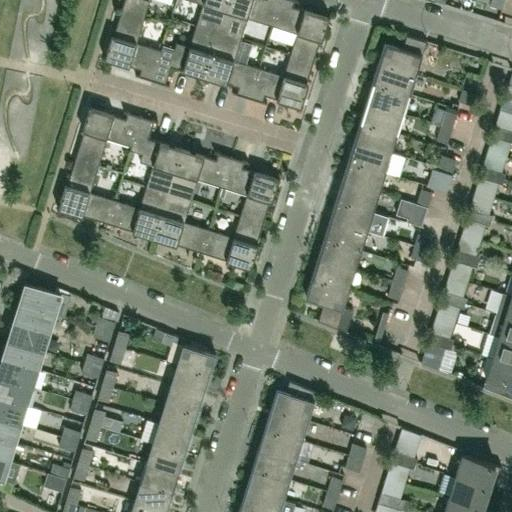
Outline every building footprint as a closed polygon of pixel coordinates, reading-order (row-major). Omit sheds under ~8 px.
[(123,0),(124,1),(147,9),(149,0),(123,0)] [(218,31),(227,0),(193,0),(202,3),(196,24),(218,31)] [(272,25),(279,0),(227,0),(218,31),(241,38),(247,17),(272,25)] [(313,60),(327,17),(330,18),(330,17),(292,5),(294,0),(295,0),(298,1),(298,0),(279,0),(272,25),(296,32),(290,53),(313,60)] [(137,41),(147,9),(124,1),(107,56),(103,55),(103,56),(141,68),(139,74),(135,72),(135,74),(152,79),(162,45),(161,48),(137,41)] [(155,42),(163,29),(149,20),(140,33),(155,42)] [(204,75),(218,31),(196,24),(189,45),(176,41),(174,48),(162,45),(152,79),(169,84),(169,83),(166,82),(171,65),(204,75)] [(259,66),(234,59),(241,38),(218,31),(204,75),(238,86),(236,91),(233,90),(232,91),(249,97),(259,66)] [(416,73),(426,39),(406,33),(402,47),(386,42),(379,62),(416,73)] [(300,104),(313,60),(290,53),(283,74),(259,66),(249,97),(266,102),(267,101),(263,100),(265,94),(302,106),(303,105),(300,104)] [(410,93),(416,73),(379,62),(373,81),(410,93)] [(404,112),(410,93),(373,81),(367,101),(404,112)] [(472,104),(476,92),(462,88),(459,100),(472,104)] [(397,132),(404,112),(367,101),(361,120),(397,132)] [(130,150),(141,115),(124,109),(123,111),(127,112),(125,117),(88,106),(87,107),(90,108),(73,164),(96,171),(106,138),(130,146),(129,149),(130,150)] [(444,112),(441,124),(451,127),(455,115),(444,112)] [(168,193),(182,147),(148,137),(154,120),(157,121),(158,120),(141,115),(130,150),(141,153),(139,161),(152,165),(145,186),(168,193)] [(391,151),(397,132),(361,120),(355,140),(391,151)] [(448,139),(451,127),(441,124),(437,135),(448,139)] [(503,138),(507,127),(495,124),(491,135),(503,138)] [(511,140),(511,129),(507,127),(503,138),(511,140)] [(385,171),(391,151),(355,140),(349,159),(385,171)] [(222,186),(231,155),(214,150),(214,151),(217,152),(216,158),(182,147),(168,193),(191,199),(197,178),(222,186)] [(442,154),(438,166),(452,170),(455,158),(442,154)] [(263,221),(277,178),(280,179),(280,178),(242,166),(244,161),(248,162),(248,161),(231,155),(222,186),(246,193),(240,214),(263,221)] [(379,190),(385,171),(349,159),(343,179),(379,190)] [(90,192),(96,171),(73,164),(60,206),(57,205),(57,206),(107,222),(114,199),(90,192)] [(490,179),(494,169),(482,165),(479,176),(490,179)] [(448,182),(452,170),(438,166),(434,177),(448,182)] [(502,183),(506,172),(494,169),(490,179),(502,183)] [(373,210),(379,190),(343,179),(337,199),(373,210)] [(154,236),(168,193),(145,186),(139,207),(114,199),(107,222),(154,236)] [(420,190),(416,202),(427,205),(431,194),(420,190)] [(209,228),(184,220),(191,199),(168,193),(154,236),(201,251),(209,228)] [(400,197),(395,213),(406,216),(405,220),(421,224),(423,217),(427,205),(416,202),(400,197)] [(367,229),(373,210),(337,199),(331,218),(367,229)] [(477,221),(481,210),(469,206),(466,217),(477,221)] [(489,225),(493,214),(481,210),(477,221),(489,225)] [(250,265),(263,221),(240,214),(233,235),(209,228),(201,251),(252,267),(253,266),(250,265)] [(361,249),(367,229),(331,218),(325,238),(361,249)] [(417,232),(414,244),(428,248),(431,236),(417,232)] [(355,269),(361,249),(325,238),(318,257),(355,269)] [(424,260),(428,248),(414,244),(410,256),(424,260)] [(464,262),(468,252),(456,248),(453,259),(464,262)] [(476,266),(480,255),(468,252),(464,262),(476,266)] [(349,288),(355,269),(318,257),(312,277),(349,288)] [(396,268),(392,280),(403,283),(406,271),(396,268)] [(343,306),(349,288),(312,277),(306,297),(322,302),(317,319),(337,327),(345,330),(352,308),(343,306)] [(399,295),(403,283),(392,280),(388,292),(399,295)] [(71,292),(55,286),(54,291),(26,282),(20,301),(55,312),(64,314),(71,292)] [(492,304),(494,292),(475,288),(472,300),(492,304)] [(452,304),(455,293),(443,289),(440,300),(452,304)] [(511,293),(511,294),(502,291),(496,311),(511,316),(511,293)] [(463,307),(467,297),(455,293),(452,304),(463,307)] [(49,330),(55,312),(20,301),(14,319),(49,330)] [(511,339),(511,316),(496,311),(489,332),(499,335),(511,339)] [(99,315),(96,325),(112,330),(115,320),(99,315)] [(43,349),(49,330),(14,319),(8,338),(43,349)] [(109,340),(112,330),(96,325),(93,334),(109,340)] [(175,336),(156,328),(152,337),(171,344),(175,336)] [(125,347),(129,332),(119,329),(114,344),(125,347)] [(439,345),(442,334),(430,330),(427,341),(439,345)] [(450,348),(454,338),(442,334),(439,345),(450,348)] [(511,361),(511,339),(499,335),(492,356),(511,361)] [(38,367),(43,349),(8,338),(3,356),(38,367)] [(209,373),(215,353),(183,343),(176,363),(209,373)] [(120,362),(125,347),(114,344),(109,358),(120,362)] [(87,352),(84,361),(101,367),(104,357),(87,352)] [(0,375),(32,385),(38,367),(3,356),(0,364),(0,375)] [(511,397),(511,361),(492,356),(483,386),(511,397)] [(98,376),(101,367),(84,361),(81,371),(98,376)] [(203,392),(209,373),(176,363),(170,382),(203,392)] [(117,371),(106,368),(102,384),(112,387),(117,371)] [(0,395),(26,404),(32,385),(0,375),(0,395)] [(197,412),(203,392),(170,382),(164,402),(197,412)] [(308,419),(317,390),(297,383),(294,393),(278,388),(272,408),(308,419)] [(108,401),(112,387),(102,384),(97,397),(108,401)] [(76,388),(73,398),(89,403),(92,394),(76,388)] [(0,415),(20,422),(26,404),(0,395),(0,415)] [(86,413),(89,403),(73,398),(70,408),(86,413)] [(191,432),(197,412),(164,402),(158,421),(191,432)] [(101,425),(105,410),(94,407),(90,422),(101,425)] [(302,439),(308,419),(272,408),(266,427),(302,439)] [(343,417),(341,425),(352,428),(356,417),(348,414),(343,417)] [(0,436),(15,441),(20,422),(0,415),(0,436)] [(185,451),(191,432),(158,421),(152,441),(185,451)] [(96,440),(101,425),(90,422),(85,436),(96,440)] [(65,425),(61,435),(78,440),(81,430),(65,425)] [(296,458),(302,439),(266,427),(259,447),(296,458)] [(319,431),(317,442),(344,448),(346,436),(319,431)] [(75,450),(78,440),(61,435),(58,444),(75,450)] [(0,456),(9,459),(15,441),(0,436),(0,456)] [(179,471),(185,451),(152,441),(146,461),(179,471)] [(362,458),(366,446),(352,442),(349,453),(362,458)] [(88,464),(93,449),(82,446),(78,461),(88,464)] [(290,478),(296,458),(259,447),(253,467),(290,478)] [(402,464),(405,453),(393,449),(390,460),(402,464)] [(359,469),(362,458),(349,453),(345,465),(359,469)] [(414,467),(417,457),(405,453),(402,464),(414,467)] [(494,486),(501,465),(462,453),(455,474),(494,486)] [(0,456),(0,477),(12,481),(18,462),(9,459),(0,456)] [(84,479),(88,464),(78,461),(73,476),(84,479)] [(173,490),(179,471),(146,461),(140,480),(173,490)] [(53,462),(50,471),(67,477),(70,467),(53,462)] [(284,497),(290,478),(253,467),(247,486),(284,497)] [(324,486),(328,473),(306,467),(303,480),(324,486)] [(64,486),(67,477),(50,471),(47,481),(64,486)] [(488,507),(494,486),(455,474),(449,495),(488,507)] [(338,493),(341,481),(331,478),(327,489),(338,493)] [(166,510),(173,490),(140,480),(134,500),(166,510)] [(76,504),(81,488),(70,485),(65,500),(76,504)] [(261,511),(279,511),(284,497),(247,486),(241,506),(261,511)] [(334,505),(338,493),(327,489),(323,501),(334,505)] [(389,505),(392,494),(381,491),(377,501),(389,505)] [(401,509),(404,498),(392,494),(389,505),(401,509)] [(486,511),(488,507),(449,495),(443,511),(486,511)] [(73,511),(76,504),(65,500),(61,511),(73,511)] [(165,511),(166,510),(134,500),(129,511),(165,511)]
